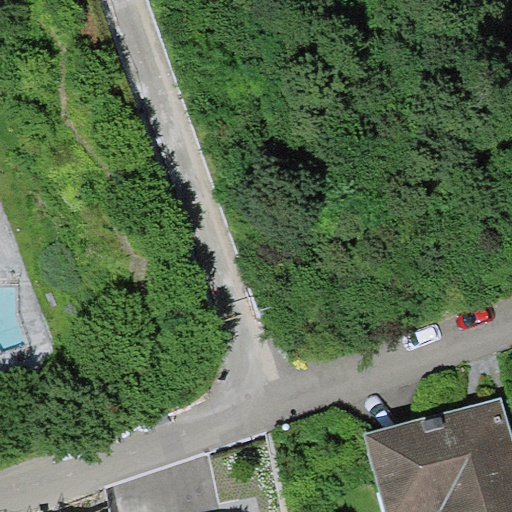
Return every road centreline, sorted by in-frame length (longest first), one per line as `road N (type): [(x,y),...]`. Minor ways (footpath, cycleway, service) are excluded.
road 1 (residential): [(129,0),(280,392)]
road 2 (residential): [(280,392),(0,486)]
road 3 (residential): [(511,308),(280,392)]
